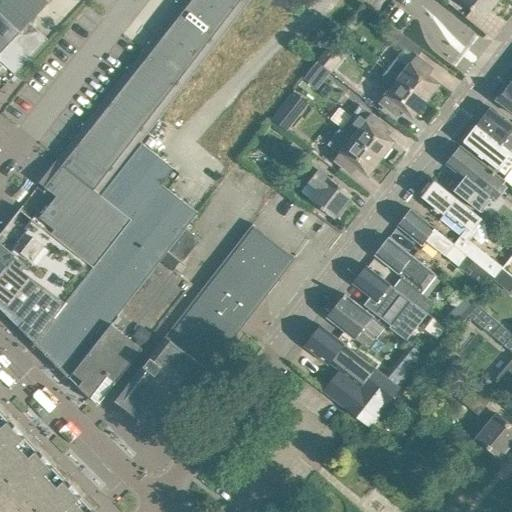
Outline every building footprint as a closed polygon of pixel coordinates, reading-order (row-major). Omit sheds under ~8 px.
[(0,53),(29,22),(47,3),(44,0),(2,0),(0,3),(0,53)] [(204,60),(250,0),(183,0),(162,28),(204,60)] [(484,16),(496,0),(461,0),(484,17),(484,16)] [(0,60),(2,63),(15,74),(48,39),(29,22),(0,53),(0,60)] [(391,25),(382,36),(396,47),(398,48),(399,47),(406,37),(403,35),(391,25)] [(141,143),(204,60),(162,28),(57,162),(63,167),(47,187),(43,192),(50,197),(33,219),(35,221),(94,268),(131,220),(100,195),(140,143),(141,143)] [(331,48),(319,63),(333,74),(345,59),(331,48)] [(397,59),(387,71),(426,100),(438,84),(427,75),(432,69),(417,57),(417,56),(408,67),(397,59)] [(319,63),(307,78),(321,89),(333,74),(319,63)] [(387,71),(378,83),(389,91),(380,102),(396,115),(401,108),(412,117),(426,100),(387,71)] [(377,86),(368,79),(362,87),(371,94),(377,86)] [(511,86),(509,84),(496,101),(497,102),(498,100),(511,111),(511,86)] [(296,93),(274,120),(287,130),(308,103),(296,93)] [(352,116),(342,128),(381,158),(393,142),(382,133),(387,126),(371,114),(360,105),(352,116)] [(511,136),(509,134),(511,130),(511,124),(491,108),(478,124),(511,151),(511,136)] [(511,151),(478,124),(464,142),(488,162),(494,154),(511,168),(511,151)] [(342,128),(330,144),(341,153),(335,160),(351,172),(356,166),(367,175),(381,158),(342,128)] [(69,377),(186,228),(198,213),(162,184),(174,168),(141,143),(140,143),(100,195),(131,220),(94,268),(35,343),(37,345),(38,344),(47,353),(49,351),(61,363),(59,365),(67,374),(69,377)] [(293,143),(287,151),(298,160),(304,152),(293,143)] [(506,181),(477,158),(461,146),(446,164),(461,176),(452,189),(482,212),(493,197),(497,200),(508,186),(504,183),(506,181)] [(352,195),(336,183),(328,176),(327,177),(308,162),(299,173),(319,189),(310,199),(334,218),(336,214),(339,217),(346,208),(343,206),(352,195)] [(481,218),(449,193),(434,180),(421,196),(444,215),(441,219),(462,235),(455,244),(466,254),(492,274),(495,276),(503,267),(465,238),(481,218)] [(11,252),(19,242),(18,241),(35,221),(33,219),(20,209),(0,233),(0,272),(14,255),(11,252)] [(466,254),(455,244),(411,209),(398,226),(423,246),(427,241),(458,264),(466,254)] [(0,307),(35,343),(94,268),(35,221),(18,241),(19,242),(11,252),(14,255),(0,272),(0,307)] [(213,364),(267,295),(296,258),(252,224),(164,338),(165,339),(117,401),(156,432),(211,362),(213,364)] [(103,398),(116,383),(193,284),(179,273),(186,265),(182,263),(200,240),(186,228),(69,377),(70,377),(72,378),(75,374),(83,380),(78,385),(90,398),(91,397),(98,404),(99,404),(103,398)] [(436,275),(405,250),(389,238),(375,255),(399,273),(402,269),(426,288),(436,275)] [(367,266),(353,283),(370,297),(364,304),(391,325),(389,327),(406,341),(427,314),(419,308),(394,288),(390,285),(390,284),(367,266)] [(427,314),(435,304),(401,278),(394,288),(419,308),(427,314)] [(363,328),(372,317),(345,296),(345,295),(344,294),(327,317),(328,317),(368,349),(376,338),(363,328)] [(462,296),(440,322),(449,330),(459,318),(471,304),(462,296)] [(471,304),(459,318),(465,323),(471,317),(492,335),(500,325),(473,302),(471,304)] [(400,387),(337,338),(320,325),(304,345),(329,364),(330,362),(340,370),(339,371),(339,370),(323,390),(344,406),(344,407),(369,426),(400,387)] [(511,334),(500,325),(492,335),(511,351),(511,362),(496,381),(511,394),(511,334)] [(413,346),(390,371),(403,382),(425,357),(413,346)] [(434,354),(429,361),(440,370),(446,362),(434,354)] [(511,442),(511,425),(497,413),(496,414),(486,405),(493,397),(476,383),(461,401),(489,423),(477,438),(499,457),(511,442)] [(96,511),(0,409),(0,511),(96,511)] [(400,432),(391,443),(402,451),(410,439),(400,432)]
